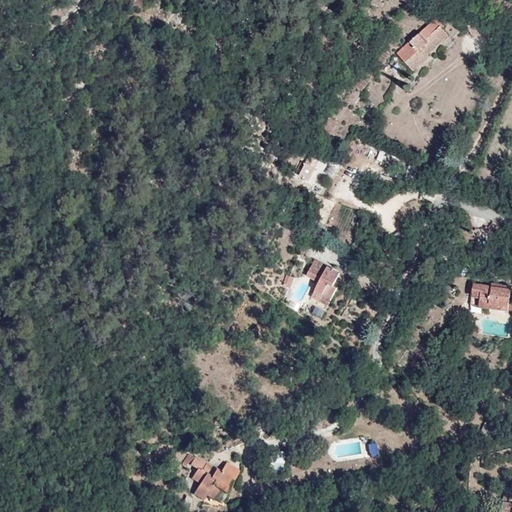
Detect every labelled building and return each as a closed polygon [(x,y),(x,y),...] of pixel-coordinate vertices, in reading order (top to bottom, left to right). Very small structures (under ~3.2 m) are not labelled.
[(470,19),(461,11),(452,23),(462,30),(470,19)] [(420,26),(402,53),(391,70),(411,83),(423,66),(420,64),(436,41),(427,36),(430,33),(424,29),(420,26)] [(392,79),(387,76),(380,85),(386,89),(392,79)] [(331,121),(321,132),(327,137),(338,126),(331,121)] [(377,159),(385,163),(389,153),(381,150),(377,159)] [(287,173),(294,181),(307,168),(299,161),(287,173)] [(332,177),(337,168),(330,164),(325,173),(332,177)] [(310,267),(314,257),(306,254),(302,264),(310,267)] [(339,272),(328,266),(325,272),(319,269),(322,263),(315,259),(307,275),(319,281),(314,289),(316,290),(313,296),(328,304),(338,286),(333,284),(339,272)] [(286,275),(282,285),(291,288),(294,277),(286,275)] [(475,283),(473,296),(481,297),(481,302),(496,304),(496,309),(510,311),(511,292),(511,287),(499,286),(499,290),(492,289),(493,285),(475,283)] [(473,296),(472,306),(496,309),(496,304),(481,302),(481,297),(473,296)] [(251,358),(264,345),(256,337),(252,341),(254,344),(245,353),(251,358)] [(285,470),(284,452),(270,452),(271,471),(285,470)] [(375,464),(373,452),(367,452),(369,464),(375,464)] [(225,492),(239,471),(227,463),(221,473),(223,474),(218,481),(210,475),(215,467),(193,454),(188,462),(195,467),(189,477),(196,482),(189,492),(201,499),(206,492),(213,497),(219,488),(225,492)] [(500,511),(511,511),(511,501),(502,501),(500,511)]
